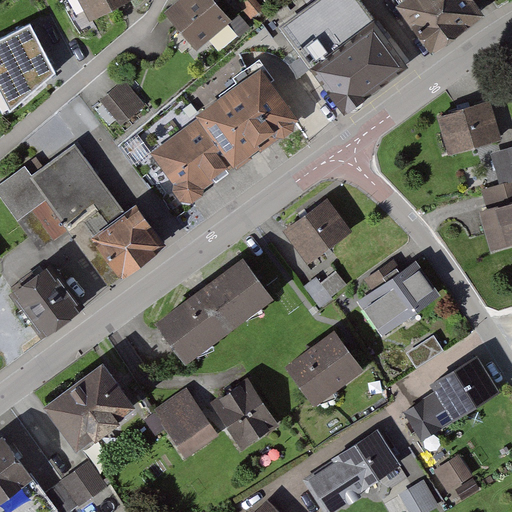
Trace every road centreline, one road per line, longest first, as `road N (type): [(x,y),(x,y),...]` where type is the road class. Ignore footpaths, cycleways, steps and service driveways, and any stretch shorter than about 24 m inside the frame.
road 1 (residential): [(0,399),(319,166),(347,156)]
road 2 (residential): [(511,366),(428,239),(347,156)]
road 3 (residential): [(0,153),(147,22),(161,0)]
road 4 (residential): [(347,156),(364,135),(511,27)]
